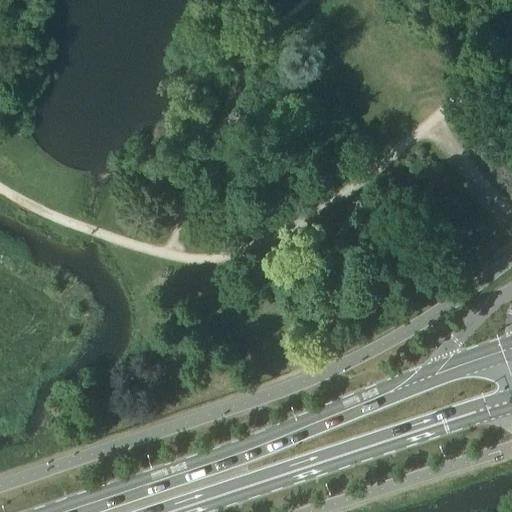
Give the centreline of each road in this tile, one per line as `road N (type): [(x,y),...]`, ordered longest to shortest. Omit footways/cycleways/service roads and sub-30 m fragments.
road 1 (primary): [(415,383),(62,511)]
road 2 (primary): [(176,511),(511,402)]
road 3 (residential): [(511,294),(471,323),(415,383)]
